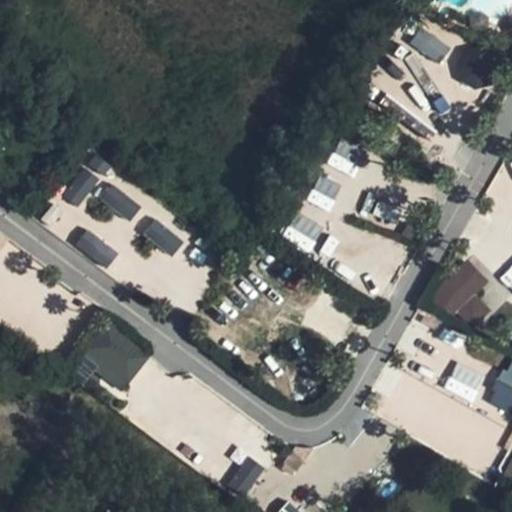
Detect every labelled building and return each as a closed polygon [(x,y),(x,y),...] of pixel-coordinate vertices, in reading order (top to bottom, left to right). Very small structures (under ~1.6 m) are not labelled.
[(384,162),(331,131),(297,188),(331,208),(352,172),(372,183),(384,162)] [(77,207),(99,180),(83,167),(61,195),(77,207)] [(98,196),(130,220),(140,207),(108,183),(98,196)] [(170,257),(182,244),(156,219),(144,233),(170,257)] [(86,230),(76,243),(104,266),(115,253),(86,230)] [(0,252),(9,242),(0,234),(0,252)] [(432,301),(475,329),(489,307),(475,298),(488,277),(459,258),(432,301)] [(251,263),(224,306),(214,299),(202,318),(245,346),(255,348),(261,343),(264,335),(258,327),(285,284),(251,263)] [(511,264),(500,278),(511,289),(511,264)] [(108,324),(81,362),(124,391),(150,353),(108,324)] [(511,358),(509,357),(488,400),(511,411),(511,358)] [(229,485),(245,495),(263,468),(247,458),(229,485)] [(278,511),(302,511),(288,501),(278,511)]
